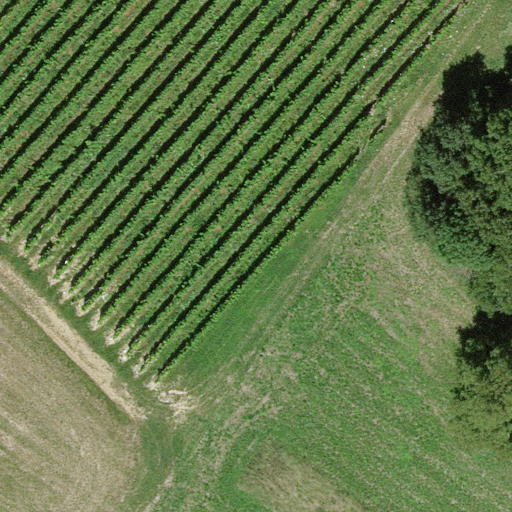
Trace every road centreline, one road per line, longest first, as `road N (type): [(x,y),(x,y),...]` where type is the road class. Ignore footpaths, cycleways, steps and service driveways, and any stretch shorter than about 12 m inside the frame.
road 1 (track): [(122,511),(511,23)]
road 2 (track): [(0,292),(162,454)]
